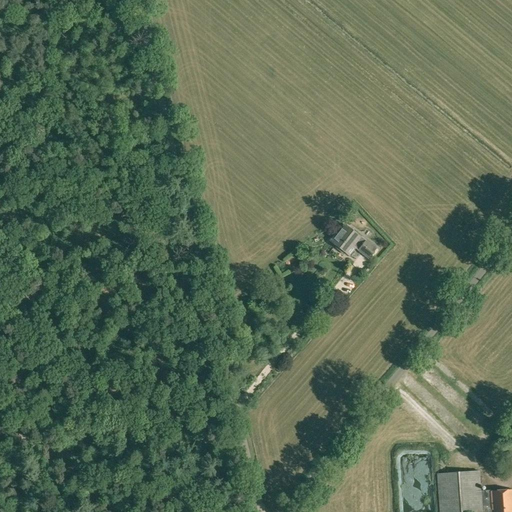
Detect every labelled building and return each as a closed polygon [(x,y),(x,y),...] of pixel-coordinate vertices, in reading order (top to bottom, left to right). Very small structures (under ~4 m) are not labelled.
[(361,237),(345,225),(338,233),(336,232),(329,240),(336,246),(335,247),(344,255),(346,253),(349,256),(355,248),(353,247),(354,246),(356,247),(355,249),(357,251),(369,259),(377,248),(366,240),(361,237)] [(336,297),(336,298),(336,299),(336,300),(337,300),(337,301),(338,301),(339,302),(340,302),(341,302),(342,301),(343,301),(343,300),(344,300),(344,299),(344,298),(344,297),(344,296),(343,295),(342,294),(341,294),(340,294),(339,294),(338,294),(337,295),(336,296),(336,297)] [(407,408),(428,427),(435,419),(414,400),(407,408)] [(505,448),(511,443),(504,436),(498,442),(505,448)] [(480,490),(479,471),(437,474),(439,511),(511,511),(511,489),(490,491),(490,490),(480,490)]
